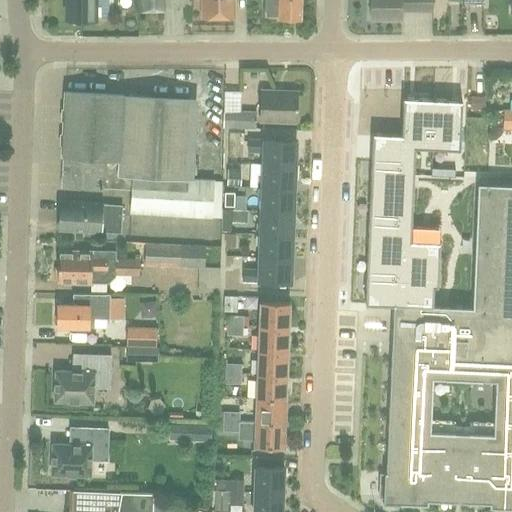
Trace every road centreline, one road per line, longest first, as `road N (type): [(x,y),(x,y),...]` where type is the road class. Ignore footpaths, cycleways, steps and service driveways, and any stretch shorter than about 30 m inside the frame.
road 1 (residential): [(335,511),(316,491),(332,50)]
road 2 (residential): [(4,511),(25,51)]
road 3 (residential): [(332,50),(25,51)]
road 4 (residential): [(511,49),(332,50)]
